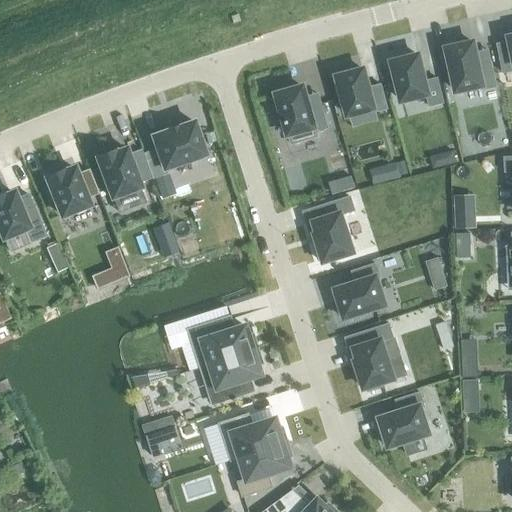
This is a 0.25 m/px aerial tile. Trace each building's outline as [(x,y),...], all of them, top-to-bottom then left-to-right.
[(511,36),(509,37),(509,42),(497,44),(503,73),(511,70),(511,36)] [(481,86),(482,90),(496,87),(490,62),(478,65),(473,42),(470,43),(470,39),(455,42),(456,46),(446,48),(456,91),(481,86)] [(437,78),(425,81),(418,55),(409,58),(408,54),(393,57),(394,61),(392,62),(401,101),(426,94),(429,106),(443,103),(437,78)] [(368,88),(363,69),(354,72),(353,69),(339,73),(339,76),(337,77),(348,115),(372,108),(373,112),(387,108),(380,84),(368,88)] [(279,94),(277,94),(291,144),(317,137),(315,131),(328,128),(321,103),(308,107),(303,87),(294,89),(293,86),(278,90),(279,94)] [(164,169),(204,155),(193,121),(151,136),(156,149),(144,153),(152,177),(166,172),(164,169)] [(125,148),(115,152),(114,150),(95,157),(111,198),(140,187),(138,182),(150,178),(140,150),(128,155),(125,148)] [(448,152),(445,159),(446,165),(456,162),(453,150),(448,152)] [(404,161),(397,163),(400,174),(407,172),(404,161)] [(397,163),(370,170),(373,184),(401,177),(400,174),(397,163)] [(97,193),(88,170),(76,174),(73,168),(63,172),(62,170),(45,176),(50,189),(47,191),(52,204),(56,203),(61,215),(88,205),(85,198),(97,193)] [(168,174),(153,179),(161,199),(175,194),(168,174)] [(351,176),(340,180),(343,191),(354,188),(351,176)] [(45,236),(27,194),(15,199),(13,192),(3,196),(2,194),(0,195),(0,232),(2,238),(24,228),(30,242),(45,236)] [(330,216),(313,222),(317,234),(315,235),(323,262),(353,252),(341,215),(354,210),(350,197),(326,204),(330,216)] [(475,211),(455,212),(455,228),(476,227),(475,211)] [(169,234),(165,223),(153,228),(157,239),(169,234)] [(469,233),(456,234),(456,244),(470,244),(469,233)] [(55,244),(46,248),(52,261),(61,257),(55,244)] [(438,258),(426,261),(435,290),(447,286),(438,258)] [(380,277),(376,264),(352,271),(355,283),(336,290),(339,301),(335,302),(340,316),(344,315),(345,318),(385,305),(376,278),(380,277)] [(0,296),(0,321),(10,317),(0,296)] [(201,367),(258,349),(253,334),(249,336),(246,326),(223,334),(219,321),(190,331),(201,367)] [(365,345),(354,348),(358,360),(355,361),(364,388),(366,387),(367,391),(382,387),(381,383),(393,379),(381,341),(393,337),(388,324),(361,333),(365,345)] [(448,330),(438,333),(444,350),(454,347),(448,330)] [(201,367),(213,403),(242,394),(238,381),(261,374),(258,365),(262,363),(258,349),(201,367)] [(147,375),(132,378),(135,387),(150,383),(147,375)] [(478,380),(463,381),(463,391),(478,390),(478,380)] [(388,444),(389,446),(429,433),(420,407),(424,406),(420,392),(396,400),(399,412),(380,418),(383,429),(379,431),(384,445),(388,444)] [(247,415),(219,424),(231,460),(240,458),(240,457),(287,442),(283,427),(278,429),(275,419),(251,427),(247,415)] [(171,416),(162,419),(166,429),(174,426),(171,416)] [(247,479),(238,482),(243,496),(271,487),(267,475),(291,467),(288,458),(292,456),(287,442),(240,457),(240,458),(247,479)] [(20,462),(5,469),(10,480),(25,473),(20,462)] [(265,511),(337,511),(328,503),(325,507),(318,500),(306,511),(295,511),(283,500),(265,511)]
